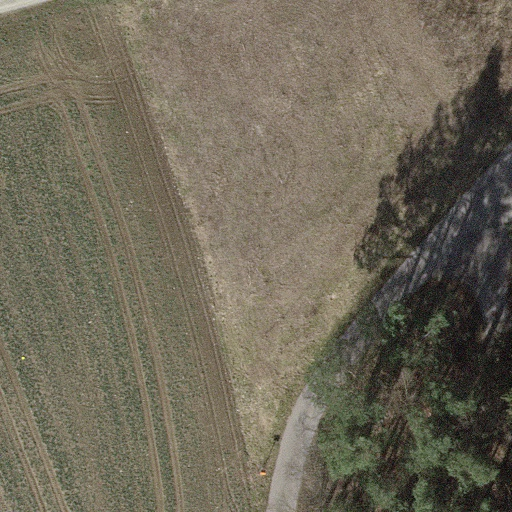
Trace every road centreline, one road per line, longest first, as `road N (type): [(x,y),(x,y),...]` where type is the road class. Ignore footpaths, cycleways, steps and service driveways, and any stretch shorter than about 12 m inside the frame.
road 1 (track): [(511,157),(324,375),(292,448),(279,511)]
road 2 (track): [(511,420),(479,193)]
